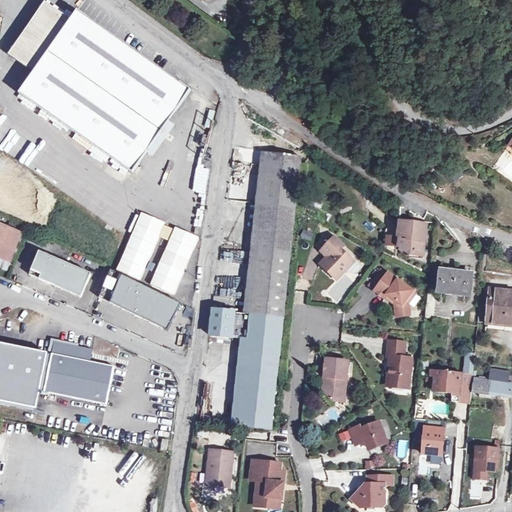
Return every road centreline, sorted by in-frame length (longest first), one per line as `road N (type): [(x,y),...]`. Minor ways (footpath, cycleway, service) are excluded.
road 1 (unclassified): [(233,87),(374,177),(511,237)]
road 2 (unclassified): [(195,376),(233,87)]
road 3 (unknown): [(3,0),(1,67),(14,107),(120,193)]
road 4 (track): [(511,113),(461,130),(404,109),(362,0)]
road 5 (residential): [(0,294),(107,331),(195,376)]
road 6 (residential): [(311,511),(294,423),(308,323)]
road 7 (unclassified): [(108,0),(233,87)]
road 8 (unclassified): [(178,511),(195,376)]
